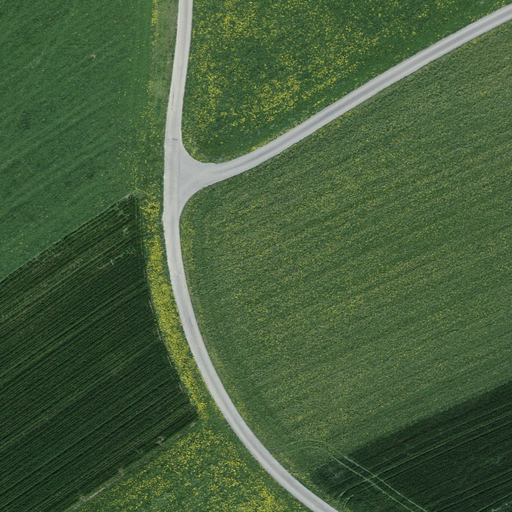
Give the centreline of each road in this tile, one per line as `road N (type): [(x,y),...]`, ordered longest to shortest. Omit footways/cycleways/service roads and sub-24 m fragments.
road 1 (unclassified): [(186,0),(171,217),(188,324),(243,430),(287,482),(327,511)]
road 2 (track): [(171,180),(257,156),(511,12)]
